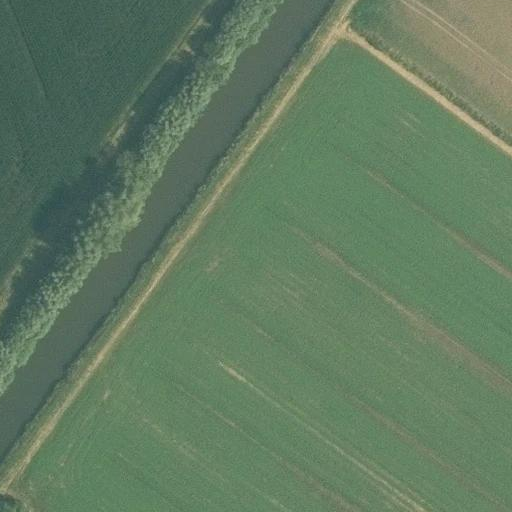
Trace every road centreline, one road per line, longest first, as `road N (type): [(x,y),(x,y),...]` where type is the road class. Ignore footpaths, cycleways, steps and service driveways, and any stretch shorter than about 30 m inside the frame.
road 1 (track): [(0,486),(337,15)]
road 2 (track): [(0,308),(222,0)]
